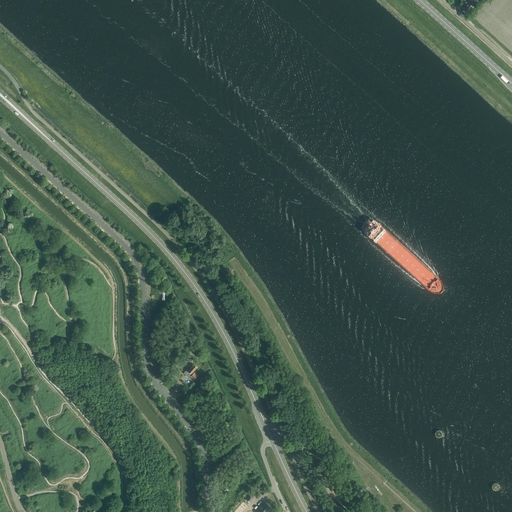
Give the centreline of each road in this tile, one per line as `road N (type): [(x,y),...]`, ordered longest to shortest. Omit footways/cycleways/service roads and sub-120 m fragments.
road 1 (primary): [(306,511),(231,348),(189,278),(0,94)]
road 2 (unclassified): [(207,511),(201,444),(148,369),(136,261),(0,132)]
road 3 (unknown): [(203,511),(194,441),(142,368),(131,264),(0,139)]
road 4 (track): [(114,356),(130,396),(174,456),(179,511)]
road 5 (track): [(111,288),(104,267),(0,170)]
road 6 (track): [(393,0),(511,109)]
road 7 (primary): [(511,83),(419,0)]
